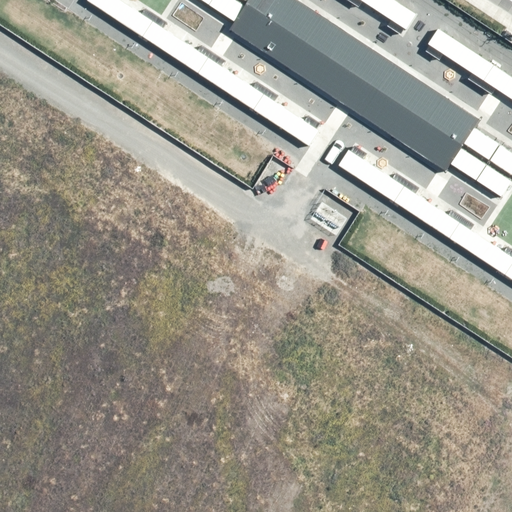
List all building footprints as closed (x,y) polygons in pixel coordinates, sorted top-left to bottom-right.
[(320,128),(123,0),(88,0),(309,145),(320,128)] [(483,120),(301,0),(251,0),(233,28),(449,171),(483,120)] [(418,13),(397,0),(361,0),(407,30),(418,13)] [(511,75),(438,27),(427,43),(511,97),(511,75)] [(511,254),(350,149),(339,165),(511,277),(511,254)]
